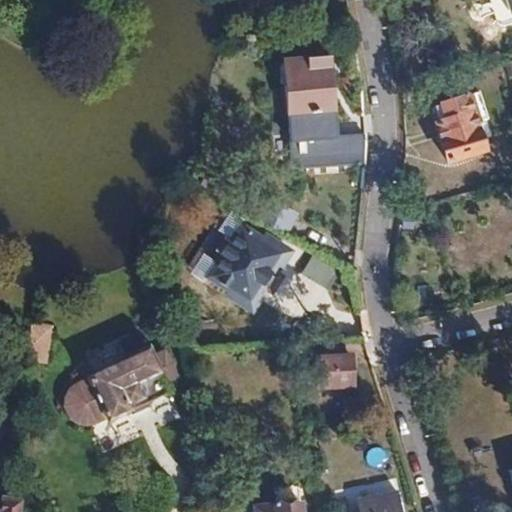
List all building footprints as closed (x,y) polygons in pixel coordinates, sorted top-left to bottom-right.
[(511,0),(503,0),(508,13),(511,14),(511,0)] [(336,136),(331,59),(287,62),(282,68),(282,83),(288,88),(293,168),(311,166),(365,162),(365,156),(366,134),(366,133),(336,136)] [(490,119),(481,91),(436,106),(441,123),(437,125),(448,159),(484,147),(476,124),(490,119)] [(262,200),(236,186),(206,169),(197,184),(254,216),(263,201),(262,200)] [(287,234),(298,213),(273,204),(263,201),(254,216),(287,234)] [(254,303),(287,250),(260,233),(255,241),(242,233),(220,269),(232,277),(226,285),(254,303)] [(45,380),(52,343),(32,339),(28,363),(26,377),(45,380)] [(153,399),(171,389),(162,372),(172,367),(167,352),(163,345),(158,341),(92,376),(94,380),(85,384),(81,387),(75,392),(73,399),(72,404),(72,409),(75,414),(78,418),(83,422),(87,424),(93,424),(99,423),(107,419),(112,415),(116,420),(140,406),(136,400),(150,393),(153,399)] [(351,385),(350,356),(316,357),(317,386),(351,385)] [(383,446),(365,449),(368,467),(386,463),(383,446)] [(397,511),(398,511),(402,510),(399,494),(360,501),(361,511),(397,511)] [(224,511),(223,508),(220,495),(194,500),(197,511),(224,511)] [(19,511),(21,503),(4,500),(2,511),(19,511)]
